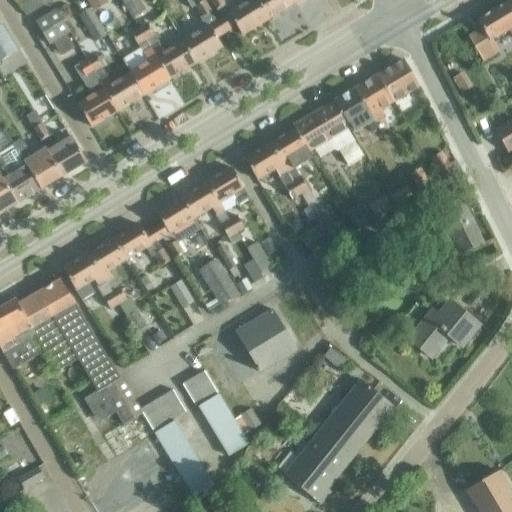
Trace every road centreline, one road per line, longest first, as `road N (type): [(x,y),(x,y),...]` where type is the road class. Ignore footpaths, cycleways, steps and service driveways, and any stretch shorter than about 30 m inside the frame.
road 1 (residential): [(226,139),(344,344),(441,426)]
road 2 (residential): [(511,236),(402,25)]
road 3 (tertiary): [(391,6),(213,117)]
road 4 (tertiary): [(226,139),(402,25)]
road 5 (residential): [(109,178),(0,1)]
road 6 (residential): [(82,511),(0,369)]
road 7 (tertiary): [(0,275),(125,201)]
road 8 (tertiary): [(109,178),(0,243)]
road 9 (tertiary): [(213,117),(109,178)]
